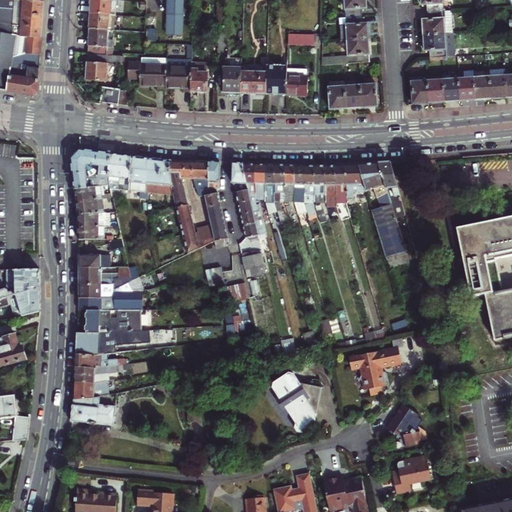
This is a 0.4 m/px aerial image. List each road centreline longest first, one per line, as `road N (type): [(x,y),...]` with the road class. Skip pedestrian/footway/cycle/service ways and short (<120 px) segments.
road 1 (secondary): [(54,130),(59,329),(32,511)]
road 2 (primary): [(54,130),(221,145),(399,143)]
road 3 (primary): [(397,128),(221,130),(53,114)]
road 4 (residential): [(388,0),(397,128)]
